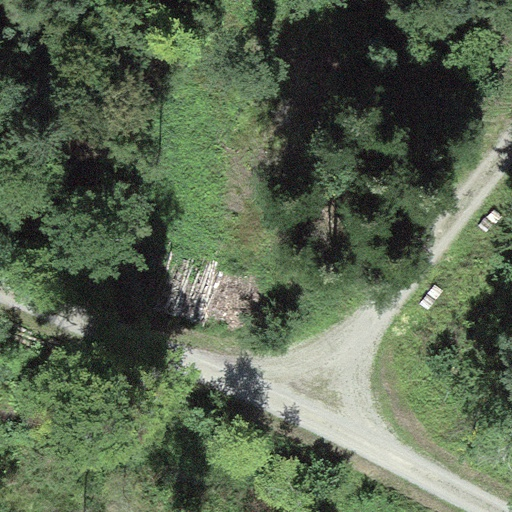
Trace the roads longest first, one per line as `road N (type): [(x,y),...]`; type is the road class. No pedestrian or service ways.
road 1 (track): [(511,511),(286,395),(0,275)]
road 2 (track): [(286,395),(511,134)]
